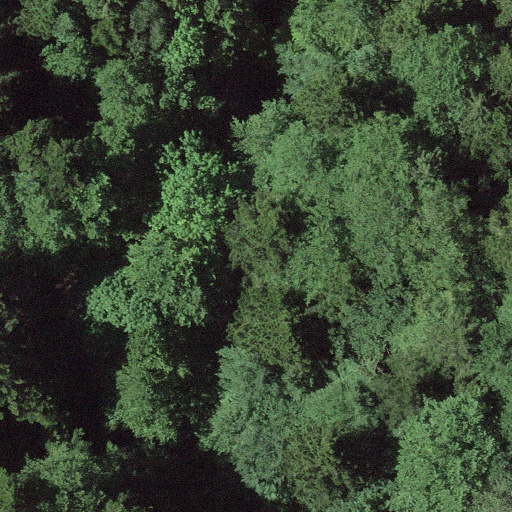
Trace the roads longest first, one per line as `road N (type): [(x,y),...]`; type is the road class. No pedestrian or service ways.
road 1 (track): [(0,499),(120,483),(168,468),(193,447),(214,384),(242,148),(235,0)]
road 2 (track): [(0,296),(104,278),(152,256),(202,179),(358,61),(503,0)]
